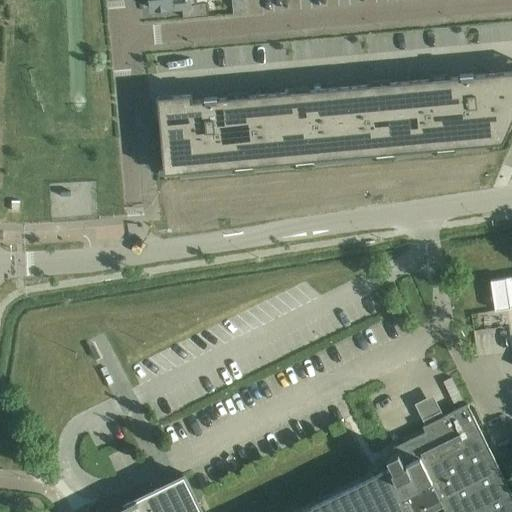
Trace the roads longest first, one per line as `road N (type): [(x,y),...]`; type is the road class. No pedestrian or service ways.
road 1 (residential): [(120,40),(511,5)]
road 2 (residential): [(511,198),(137,254)]
road 3 (residential): [(120,40),(137,254)]
road 4 (residential): [(137,254),(0,264)]
